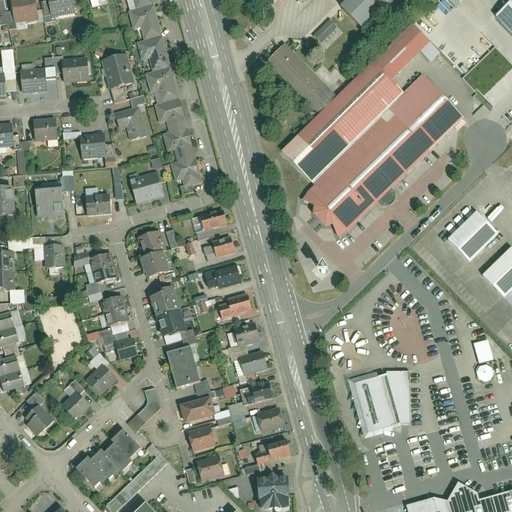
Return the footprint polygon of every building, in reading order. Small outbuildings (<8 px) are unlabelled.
[(35,0),(10,0),(14,25),(38,21),(35,0)] [(75,16),(72,0),(48,0),(51,19),(75,16)] [(152,0),(133,0),(136,10),(129,12),(134,31),(141,29),(145,42),(138,44),(142,61),(149,59),(154,74),(146,76),(151,95),(159,93),(162,105),(156,107),(160,124),(168,122),(171,133),(164,135),(169,153),(175,151),(178,163),(171,165),(176,183),(183,181),(185,188),(202,183),(152,0)] [(350,0),(342,9),(362,28),(385,4),(381,0),(350,0)] [(447,0),(455,8),(464,0),(447,0)] [(511,1),(496,18),(511,34),(511,1)] [(330,21),(314,37),(326,49),(342,33),(330,21)] [(317,118),(282,153),(312,184),(404,95),(392,83),(431,45),(412,27),(336,101),(284,48),(266,66),(317,118)] [(123,56),(102,62),(111,93),(132,87),(123,56)] [(89,83),(87,59),(61,61),(63,85),(89,83)] [(44,70),(20,73),(23,96),(47,93),(44,70)] [(312,184),(299,198),(341,241),(465,120),(423,77),(404,95),(312,184)] [(140,107),(115,115),(120,132),(127,129),(132,144),(150,139),(140,107)] [(57,142),(55,121),(34,123),(36,144),(57,142)] [(0,149),(15,148),(13,128),(0,129),(0,149)] [(104,137),(81,138),(83,160),(106,159),(104,137)] [(33,155),(32,142),(21,143),(21,151),(17,152),(19,175),(27,175),(26,156),(33,155)] [(105,159),(107,170),(117,168),(116,158),(105,159)] [(161,159),(152,161),(153,171),(163,169),(161,159)] [(130,181),(136,206),(163,199),(157,174),(130,181)] [(14,177),(15,189),(28,188),(28,176),(14,177)] [(0,190),(0,218),(14,217),(11,189),(0,190)] [(62,189),(36,192),(39,220),(65,217),(62,189)] [(113,216),(112,198),(87,199),(88,217),(113,216)] [(227,226),(223,212),(201,218),(205,232),(227,226)] [(466,212),(447,230),(450,234),(469,216),(466,212)] [(476,215),(450,240),(471,262),(497,236),(476,215)] [(175,231),(167,233),(171,251),(178,249),(175,231)] [(157,234),(138,240),(144,259),(140,261),(147,281),(165,275),(158,255),(164,253),(157,234)] [(235,253),(231,239),(213,244),(217,259),(235,253)] [(64,248),(45,249),(46,269),(64,268),(64,248)] [(511,252),(510,250),(484,276),(505,298),(511,290),(511,252)] [(14,254),(0,255),(0,291),(16,290),(14,254)] [(115,279),(108,257),(90,262),(97,285),(115,279)] [(241,285),(237,267),(205,276),(209,290),(218,287),(219,291),(241,285)] [(186,332),(173,290),(150,297),(163,339),(186,332)] [(253,313),(248,295),(227,301),(229,306),(220,308),(224,321),(253,313)] [(119,299),(100,305),(107,329),(126,324),(119,299)] [(0,347),(5,362),(0,363),(0,381),(4,394),(27,387),(18,358),(15,346),(19,345),(15,329),(17,329),(11,312),(0,315),(0,347)] [(260,341),(255,325),(234,331),(239,348),(260,341)] [(140,357),(135,339),(116,344),(121,362),(140,357)] [(191,348),(167,354),(176,390),(200,384),(191,348)] [(268,370),(262,352),(240,359),(246,377),(268,370)] [(104,366),(85,382),(98,396),(116,380),(104,366)] [(385,382),(355,391),(368,436),(398,428),(407,428),(406,376),(385,376),(385,382)] [(272,398),(269,385),(251,390),(252,395),(247,396),(249,404),(272,398)] [(129,425),(137,434),(165,405),(151,391),(145,397),(151,403),(129,425)] [(90,408),(77,394),(64,407),(77,421),(90,408)] [(211,399),(180,407),(185,426),(216,418),(211,399)] [(33,423),(27,428),(38,440),(54,426),(33,403),(24,412),(33,423)] [(229,407),(232,423),(247,420),(244,404),(229,407)] [(284,429),(279,410),(257,416),(262,435),(284,429)] [(230,418),(218,422),(219,427),(232,423),(230,418)] [(211,427),(187,434),(193,454),(216,448),(211,427)] [(88,461),(77,471),(95,491),(106,480),(108,482),(119,472),(122,476),(134,465),(131,462),(142,452),(123,432),(111,443),(115,447),(105,456),(102,453),(91,463),(88,461)] [(290,457),(286,442),(266,446),(267,454),(256,457),(258,467),(272,464),(271,462),(290,457)] [(158,459),(105,507),(109,511),(118,511),(149,483),(154,488),(174,469),(152,445),(149,449),(158,459)] [(219,457),(196,463),(200,482),(224,476),(219,457)] [(193,470),(186,472),(190,485),(197,483),(193,470)] [(287,481),(257,481),(257,500),(260,500),(260,511),(291,511),(291,498),(288,498),(287,481)] [(410,511),(511,511),(511,493),(479,503),(477,495),(459,487),(450,504),(436,500),(409,508),(410,511)]
